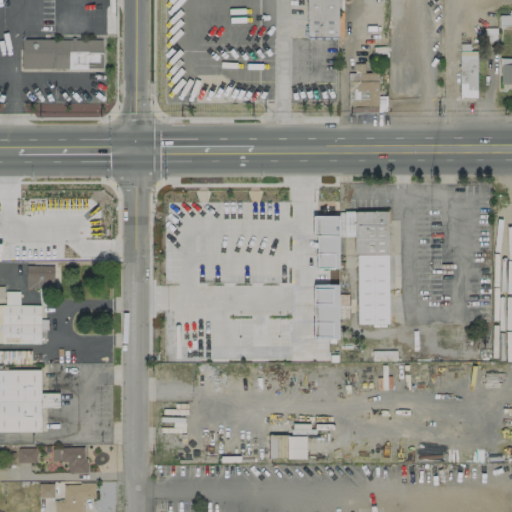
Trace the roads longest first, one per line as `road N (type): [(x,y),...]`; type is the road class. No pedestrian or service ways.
road 1 (residential): [(140,148),(136,511)]
road 2 (secondary): [(251,147),(511,146)]
road 3 (tertiary): [(139,0),(140,148)]
road 4 (secondary): [(17,148),(140,148)]
